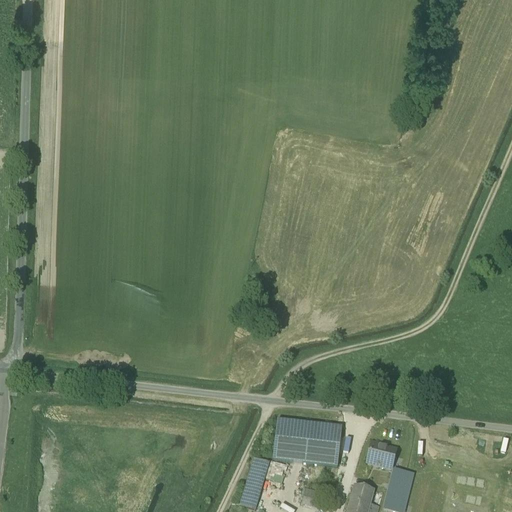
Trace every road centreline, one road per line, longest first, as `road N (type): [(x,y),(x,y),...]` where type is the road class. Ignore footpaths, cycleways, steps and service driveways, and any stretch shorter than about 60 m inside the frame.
road 1 (unclassified): [(17,372),(511,431)]
road 2 (track): [(270,402),(285,376),(316,354),(421,329),(442,312),(511,148)]
road 3 (unclassified): [(17,372),(29,0)]
road 4 (track): [(270,402),(218,511)]
